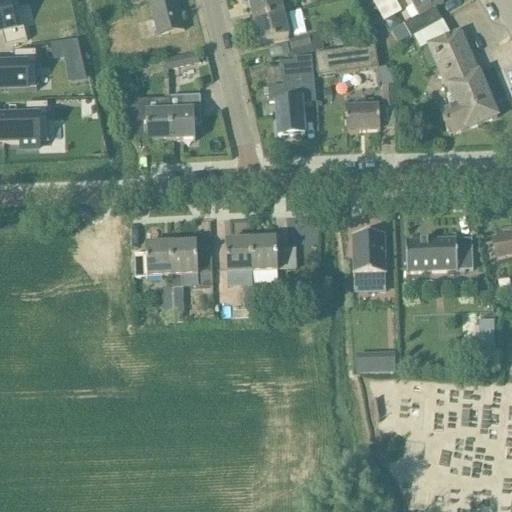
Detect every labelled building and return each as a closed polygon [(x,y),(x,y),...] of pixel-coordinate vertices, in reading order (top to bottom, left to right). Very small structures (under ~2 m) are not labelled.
[(0,0),(0,10),(13,8),(13,9),(18,7),(16,0),(0,0)] [(123,0),(126,9),(149,4),(148,0),(123,0)] [(184,32),(176,0),(150,6),(158,39),(184,32)] [(247,0),(253,23),(283,16),(278,0),(247,0)] [(371,0),(369,0),(357,7),(365,21),(379,13),(378,13),(373,2),(371,0)] [(378,13),(396,3),(394,0),(376,0),(373,2),(378,13)] [(440,0),(407,0),(418,19),(391,34),(398,45),(410,38),(411,40),(442,23),(435,10),(444,6),(440,0)] [(402,14),(396,3),(378,13),(379,13),(384,24),(402,14)] [(19,31),(13,9),(13,8),(0,10),(0,36),(2,36),(19,32),(19,31)] [(283,16),(253,23),(259,47),(288,40),(283,16)] [(5,49),(27,44),(24,30),(19,31),(19,32),(2,36),(5,49)] [(324,51),(320,34),(289,42),(294,59),(324,51)] [(478,76),(460,34),(428,48),(446,91),(447,91),(455,109),(439,116),(449,140),(465,133),(466,133),(498,120),(479,76),(478,76)] [(76,44),(51,47),(53,64),(65,62),(80,60),(76,44)] [(379,71),(375,48),(316,57),(319,80),(379,71)] [(36,54),(13,55),(14,68),(36,67),(36,54)] [(193,68),(190,58),(170,62),(172,73),(193,68)] [(316,105),(312,58),(294,60),(294,63),(280,64),(282,87),(268,89),(270,105),(275,105),(278,140),(305,138),(302,106),(316,105)] [(166,62),(145,67),(146,72),(147,77),(168,73),(166,62)] [(0,94),(37,94),(36,67),(14,68),(0,68),(0,94)] [(383,90),(383,112),(395,112),(395,90),(383,90)] [(180,114),(171,114),(170,114),(171,145),(195,144),(195,127),(201,127),(200,99),(180,100),(180,114)] [(170,114),(171,114),(170,102),(129,104),(139,142),(146,142),(147,146),(171,145),(170,114)] [(359,103),(359,111),(345,112),(346,136),(380,134),(379,110),(365,111),(365,103),(359,103)] [(25,107),(26,120),(48,120),(47,106),(25,107)] [(39,151),(39,146),(49,146),(48,120),(26,120),(0,121),(0,147),(20,147),(21,152),(39,151)] [(511,231),(495,235),(496,240),(511,236),(511,231)] [(511,258),(511,236),(496,240),(492,241),(496,262),(511,258)] [(352,239),(354,279),(371,278),(371,295),(386,294),(385,278),(386,278),(384,238),(352,239)] [(405,244),(407,276),(458,274),(458,273),(473,273),(472,247),(456,247),(456,242),(405,244)] [(276,243),(251,244),(252,275),(278,274),(276,243)] [(226,276),(252,275),(251,244),(225,245),(226,276)] [(172,279),(173,292),(174,317),(175,317),(175,325),(182,325),(182,316),(184,316),(183,291),(213,290),(212,249),(197,249),(197,246),(171,247),(172,279)] [(172,279),(171,247),(145,248),(147,280),(172,279)] [(134,256),(135,280),(147,280),(146,256),(134,256)] [(39,260),(12,261),(13,269),(13,296),(14,303),(40,303),(40,313),(56,312),(55,286),(40,287),(39,260)] [(0,296),(13,296),(13,269),(0,269),(0,296)] [(254,318),(255,318),(254,313),(264,312),(262,288),(253,288),(253,289),(254,312),(254,318)] [(253,289),(244,290),(244,313),(254,312),(253,289)] [(165,317),(174,317),(173,292),(164,292),(165,317)] [(477,308),(489,306),(488,295),(476,296),(477,308)] [(252,315),(234,316),(234,324),(253,323),(252,315)] [(494,350),(483,351),(484,362),(495,361),(494,350)] [(357,356),(357,377),(376,376),(375,355),(357,356)] [(486,371),(485,381),(495,382),(495,372),(486,371)] [(218,391),(175,397),(179,427),(188,426),(222,421),(218,391)] [(266,405),(252,405),(253,415),(267,415),(266,405)] [(267,415),(253,415),(253,425),(267,425),(267,415)] [(222,421),(188,426),(191,443),(224,439),(222,421)] [(13,425),(12,456),(46,457),(55,458),(57,427),(13,425)] [(193,462),(184,464),(186,474),(229,468),(224,439),(191,443),(193,462)] [(254,454),(254,464),(268,464),(268,454),(254,454)] [(12,456),(11,474),(45,475),(46,457),(12,456)] [(268,464),(254,464),(254,474),(268,474),(268,464)] [(229,468),(186,474),(190,504),(233,498),(229,468)] [(11,474),(10,504),(54,505),(54,495),(45,494),(45,475),(11,474)]
